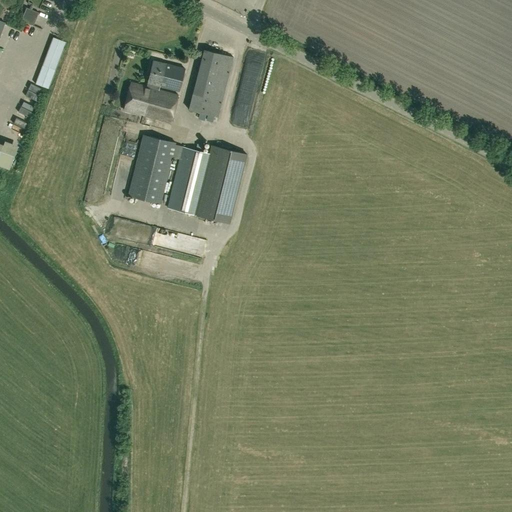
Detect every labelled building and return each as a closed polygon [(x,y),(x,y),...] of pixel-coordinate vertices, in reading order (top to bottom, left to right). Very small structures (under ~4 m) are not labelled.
[(27,7),(21,21),(34,26),(39,13),(27,7)] [(57,38),(47,66),(59,70),(69,42),(57,38)] [(218,116),(233,57),(204,49),(189,109),(218,116)] [(154,61),(147,87),(159,90),(160,86),(179,91),(185,69),(154,61)] [(43,72),(41,81),(51,82),(52,73),(43,72)] [(178,95),(159,90),(147,87),(131,82),(124,109),(171,122),(178,95)] [(143,134),(128,195),(161,203),(172,157),(178,158),(181,146),(175,144),(176,142),(143,134)] [(168,207),(226,222),(243,152),(212,145),(210,153),(183,147),(168,207)]
